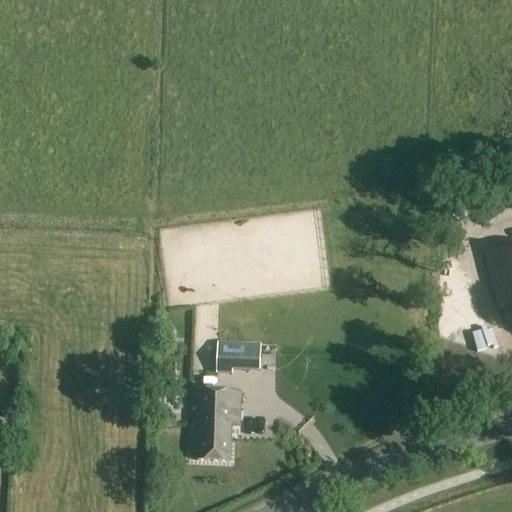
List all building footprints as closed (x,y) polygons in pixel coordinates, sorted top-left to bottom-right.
[(511,250),(486,257),(500,312),(511,308),(511,250)] [(494,314),(479,256),(450,263),(465,321),(494,314)] [(511,318),(501,319),(501,333),(511,332),(511,318)] [(254,344),(254,331),(196,330),(196,344),(254,344)] [(259,371),(260,347),(217,345),(216,370),(259,371)] [(239,429),(241,395),(193,393),(192,417),(195,417),(195,425),(192,424),(190,455),(198,455),(197,463),(230,464),(231,429),(239,429)] [(174,428),(175,418),(160,418),(160,428),(174,428)] [(0,422),(0,454),(8,455),(9,423),(0,422)]
